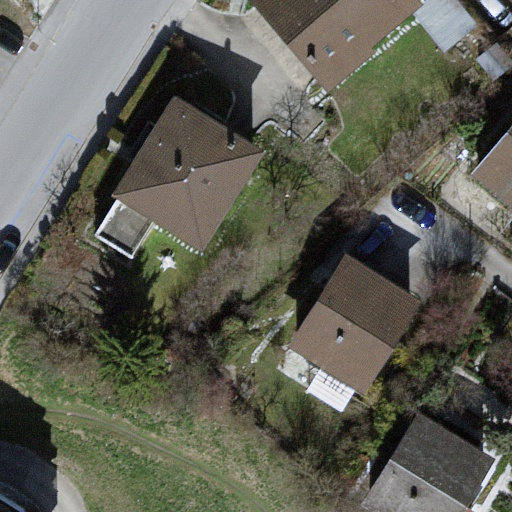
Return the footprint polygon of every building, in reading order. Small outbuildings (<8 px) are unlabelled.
[(399,0),(251,0),(244,6),(319,103),(410,17),(399,0)] [(260,164),(168,108),(110,205),(198,259),(260,164)] [(511,126),(468,178),(511,217),(511,126)] [(420,311),(340,262),(282,356),(355,405),(420,311)] [(462,511),(489,472),(415,423),(361,511),(462,511)]
